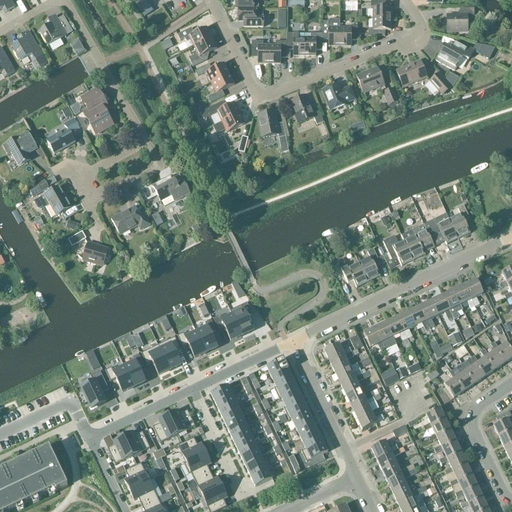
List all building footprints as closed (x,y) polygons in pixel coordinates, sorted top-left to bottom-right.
[(9,0),(0,0),(0,10),(1,10),(4,14),(14,8),(9,0)] [(235,0),(235,9),(258,9),(258,0),(235,0)] [(371,2),(370,8),(373,8),(373,20),(391,20),(391,9),(385,8),(385,2),(371,2)] [(149,10),(142,15),(144,18),(151,13),(149,10)] [(244,22),(244,29),(263,29),(263,10),(238,11),(237,22),(244,22)] [(459,17),(447,17),(447,33),(467,33),(467,25),(474,25),(474,10),(459,10),(459,17)] [(66,36),(55,17),(45,23),(47,27),(37,33),(38,33),(40,32),(48,46),(45,47),(46,48),(66,36)] [(328,41),(328,47),(339,47),(340,29),(340,21),(330,20),(328,23),(322,23),(322,35),(322,41),(328,41)] [(372,31),(368,31),(368,37),(385,38),(385,31),(391,31),(391,20),(373,20),(372,31)] [(339,47),(351,47),(351,41),(357,41),(357,27),(351,27),(351,29),(340,29),(339,47)] [(191,29),(177,36),(180,41),(184,39),(186,43),(190,41),(194,48),(212,39),(206,28),(194,34),(191,29)] [(47,64),(28,32),(18,39),(20,43),(10,49),(11,49),(13,48),(21,62),(19,63),(29,58),(36,70),(47,64)] [(293,57),(304,57),(304,34),(287,34),(287,42),(287,51),(293,51),(293,57)] [(304,34),(304,57),(316,57),(316,51),(322,51),(322,41),(322,35),(304,34)] [(189,59),(193,68),(207,61),(204,56),(217,50),(212,39),(194,48),(196,54),(193,56),(193,57),(189,59)] [(79,41),(72,45),(78,55),(85,51),(79,41)] [(263,46),(263,42),(251,42),(251,59),(257,59),(257,65),(269,65),(269,46),(263,46)] [(275,47),(269,46),(269,65),(280,65),(280,59),(287,59),(287,51),(287,42),(275,42),(275,47)] [(444,46),(436,62),(454,72),(462,58),(468,61),(473,52),(460,44),(459,46),(455,44),(452,50),(444,46)] [(477,54),(489,61),(495,50),(482,46),(477,54)] [(4,79),(15,73),(0,49),(0,48),(0,74),(1,74),(4,79)] [(411,67),(396,73),(403,88),(426,79),(419,62),(411,65),(411,67)] [(206,73),(211,84),(229,75),(224,64),(212,70),(209,65),(195,72),(198,77),(206,73)] [(377,69),(356,77),(363,94),(383,86),(377,69)] [(449,74),(445,82),(449,86),(453,88),(458,79),(449,74)] [(211,84),(216,94),(208,98),(211,104),(225,97),(222,92),(234,86),(229,75),(211,84)] [(439,75),(430,83),(442,96),(451,88),(449,86),(445,82),(439,75)] [(338,85),(322,92),(330,112),(346,106),(345,104),(355,100),(350,88),(340,92),(338,85)] [(388,107),(398,103),(393,90),(383,94),(388,107)] [(106,110),(107,106),(98,91),(82,101),(85,106),(89,104),(91,108),(83,113),(96,135),(97,134),(99,135),(103,132),(103,131),(112,125),(104,111),(106,110)] [(298,125),(314,118),(316,125),(323,123),(317,109),(311,111),(306,98),(290,105),(298,125)] [(239,114),(234,104),(222,110),(219,104),(200,114),(204,121),(217,114),(221,123),(222,123),(239,114)] [(68,108),(62,112),(66,119),(72,115),(68,108)] [(76,108),(70,111),(75,119),(81,115),(76,108)] [(227,134),(245,125),(239,114),(222,123),(221,123),(212,127),(216,134),(225,130),(227,134)] [(274,114),(258,117),(262,138),(279,135),(274,114)] [(72,139),(81,134),(73,121),(64,126),(66,130),(47,142),(54,155),(75,143),(72,139)] [(7,155),(10,153),(19,168),(30,162),(26,154),(36,148),(28,133),(17,139),(17,138),(2,147),(7,155)] [(238,152),(244,154),(248,139),(242,137),(238,152)] [(281,154),(288,152),(285,137),(279,139),(281,154)] [(177,186),(172,177),(152,187),(160,203),(161,202),(164,207),(174,202),(174,203),(190,194),(184,183),(177,186)] [(48,189),(44,182),(29,191),(33,198),(48,189)] [(56,217),(71,209),(59,188),(34,202),(38,209),(41,210),(49,205),(56,217)] [(464,223),(470,220),(463,206),(458,209),(460,215),(449,220),(446,215),(458,240),(470,235),(464,223)] [(122,214),(112,219),(121,235),(137,226),(140,231),(150,226),(144,215),(139,217),(134,209),(122,215),(122,214)] [(442,237),(446,246),(458,240),(446,215),(423,225),(430,239),(435,236),(437,239),(442,237)] [(403,241),(413,262),(425,256),(420,247),(431,242),(430,239),(423,225),(402,236),(404,241),(403,241)] [(68,241),(72,248),(86,240),(82,233),(68,241)] [(395,235),(382,241),(391,261),(397,258),(401,267),(413,262),(403,241),(399,244),(395,235)] [(100,247),(100,249),(87,245),(83,261),(103,267),(107,251),(106,251),(107,249),(100,247)] [(373,249),(367,252),(370,258),(358,263),(368,283),(380,278),(375,268),(380,266),(373,249)] [(343,259),(337,262),(338,265),(344,277),(346,282),(352,280),(356,289),(368,283),(358,263),(347,269),(343,259)] [(338,265),(333,267),(339,279),(344,277),(338,265)] [(511,282),(511,268),(501,274),(505,282),(507,285),(511,282)] [(476,281),(464,286),(475,308),(479,306),(476,299),(483,296),(476,281)] [(499,286),(499,287),(501,290),(507,287),(511,294),(511,296),(511,282),(507,285),(505,282),(499,286)] [(233,284),(232,285),(239,300),(244,298),(245,297),(236,283),(234,284),(233,284)] [(470,310),(475,308),(464,286),(453,292),(460,307),(467,303),(470,310)] [(447,307),(453,318),(454,322),(459,319),(457,314),(463,311),(460,307),(460,305),(453,292),(452,292),(442,297),(447,307)] [(431,302),(438,317),(445,314),(448,321),(453,318),(442,297),(431,302)] [(431,302),(423,306),(419,308),(430,329),(434,327),(431,320),(438,317),(431,302)] [(247,304),(230,312),(242,337),(253,331),(247,318),(252,315),(247,304)] [(419,308),(408,313),(415,328),(422,324),(425,331),(430,329),(419,308)] [(230,312),(213,320),(219,331),(224,329),(231,342),(242,337),(230,312)] [(408,313),(407,314),(397,318),(407,340),(412,338),(408,331),(415,328),(408,313)] [(399,335),(403,342),(407,340),(397,318),(386,324),(393,338),(399,335)] [(207,328),(196,334),(206,354),(217,349),(211,335),(216,332),(211,321),(205,324),(207,328)] [(169,324),(164,327),(166,332),(172,330),(169,324)] [(386,324),(379,327),(375,329),(385,351),(389,349),(386,342),(393,338),(386,324)] [(498,333),(502,330),(497,324),(493,326),(498,333)] [(370,349),(377,346),(381,353),(385,351),(375,329),(363,335),(370,349)] [(183,334),(177,337),(183,349),(188,346),(195,359),(206,354),(196,334),(185,339),(183,334)] [(462,344),(457,334),(448,338),(452,348),(462,344)] [(350,341),(355,351),(356,350),(363,347),(358,337),(350,341)] [(175,338),(158,347),(170,371),(181,366),(175,352),(180,350),(175,338)] [(485,358),(494,371),(505,364),(496,351),(498,349),(494,343),(490,346),(494,352),(488,356),(485,358)] [(505,364),(511,359),(511,352),(506,344),(498,349),(496,351),(505,364)] [(339,345),(324,352),(330,364),(351,353),(349,348),(342,352),(339,345)] [(452,352),(449,345),(440,349),(443,356),(452,352)] [(158,347),(141,355),(146,366),(152,363),(158,377),(170,371),(158,347)] [(475,365),(484,378),(494,371),(485,358),(488,356),(484,350),(480,353),(484,359),(478,363),(475,365)] [(440,351),(434,354),(437,360),(443,357),(440,351)] [(330,364),(330,365),(335,375),(350,367),(347,361),(354,357),(351,353),(330,364)] [(123,366),(134,388),(145,383),(139,370),(144,367),(139,356),(133,359),(135,363),(124,368),(123,366)] [(448,357),(443,361),(447,366),(452,362),(448,357)] [(478,363),(474,357),(463,364),(467,370),(465,372),(474,386),(484,378),(475,365),(478,363)] [(369,358),(360,362),(363,368),(371,364),(369,358)] [(283,360),(266,368),(271,379),(288,371),(283,360)] [(350,367),(335,375),(340,386),(362,375),(357,364),(350,367)] [(421,371),(417,364),(410,368),(414,375),(421,371)] [(455,379),(464,393),(474,386),(465,372),(467,370),(463,364),(459,367),(464,373),(457,377),(455,379)] [(111,369),(105,372),(110,383),(116,380),(122,394),(134,388),(123,366),(112,371),(111,369)] [(387,388),(399,382),(394,370),(381,376),(387,388)] [(433,370),(425,375),(430,382),(437,376),(433,370)] [(288,371),(271,379),(276,389),(274,390),(293,381),(288,371)] [(444,386),(453,400),(464,393),(455,379),(457,377),(453,371),(449,374),(453,380),(444,386)] [(93,383),(81,389),(91,411),(105,404),(100,392),(107,388),(100,372),(90,377),(93,383)] [(340,386),(343,391),(346,397),(361,390),(357,383),(364,380),(362,375),(340,386)] [(293,381),(274,390),(279,401),(298,392),(293,381)] [(228,387),(210,395),(216,406),(233,398),(228,387)] [(361,390),(346,397),(351,409),(373,398),(371,394),(371,393),(364,397),(361,390)] [(298,392),(279,401),(284,411),(303,402),(298,392)] [(233,398),(216,406),(221,416),(238,408),(233,398)] [(351,409),(354,413),(357,420),(371,412),(368,406),(375,402),(373,398),(351,409)] [(303,402),(284,411),(289,421),(308,412),(303,402)] [(238,408),(221,416),(225,426),(243,418),(238,408)] [(445,420),(440,409),(426,416),(430,425),(431,427),(445,420)] [(178,411),(168,416),(178,436),(195,428),(187,412),(180,415),(178,411)] [(308,412),(289,421),(289,422),(291,421),(296,431),(313,422),(308,412)] [(371,412),(357,420),(362,431),(377,424),(384,420),(382,416),(375,419),(371,412)] [(160,425),(152,429),(160,445),(178,436),(168,416),(158,421),(160,425)] [(243,418),(225,426),(230,437),(247,428),(243,418)] [(433,431),(435,436),(436,439),(451,432),(445,420),(431,427),(430,425),(423,428),(425,432),(432,429),(433,431)] [(493,427),(499,438),(511,432),(511,429),(508,420),(493,427)] [(313,422),(296,431),(301,441),(318,433),(313,422)] [(405,427),(392,433),(396,439),(408,433),(405,427)] [(247,428),(230,437),(235,447),(252,439),(247,428)] [(430,443),(431,443),(437,440),(440,447),(442,450),(456,443),(451,432),(436,439),(435,436),(428,439),(430,443)] [(511,432),(499,438),(504,450),(511,445),(511,432)] [(133,433),(123,437),(132,458),(150,449),(142,433),(135,437),(133,433)] [(318,433),(301,441),(305,450),(301,453),(323,443),(318,433)] [(115,447),(107,450),(115,466),(132,458),(123,437),(112,442),(115,447)] [(252,439),(235,447),(240,457),(257,449),(252,439)] [(194,440),(178,447),(186,464),(184,465),(184,466),(206,455),(202,445),(197,447),(194,440)] [(386,442),(371,449),(376,461),(398,450),(396,446),(389,449),(386,442)] [(323,443),(301,453),(306,464),(328,453),(323,443)] [(444,454),(446,458),(447,461),(461,454),(456,443),(442,450),(440,447),(434,450),(436,454),(442,451),(444,454)] [(0,511),(10,511),(55,491),(56,493),(67,487),(49,449),(39,453),(41,456),(28,462),(27,459),(9,468),(11,471),(0,475),(0,511)] [(257,449),(240,457),(245,467),(267,457),(266,457),(262,459),(257,449)] [(376,461),(380,469),(382,472),(397,465),(393,458),(400,455),(398,451),(398,450),(376,461)] [(448,462),(450,468),(451,469),(452,472),(467,465),(461,454),(447,461),(446,458),(439,461),(441,466),(448,462)] [(206,455),(184,466),(189,476),(191,475),(194,482),(210,474),(207,467),(211,465),(206,455)] [(267,457),(245,467),(250,478),(272,467),(267,457)] [(128,480),(124,482),(129,492),(151,481),(146,471),(144,472),(141,465),(125,472),(128,480)] [(397,465),(382,472),(387,483),(413,470),(411,466),(400,471),(397,465)] [(446,477),(451,474),(453,474),(456,481),(458,483),(472,476),(467,465),(452,472),(451,469),(444,473),(446,477)] [(272,467),(250,478),(255,488),(272,480),(267,470),(272,468),(272,467)] [(387,483),(393,495),(407,487),(404,480),(415,475),(413,470),(387,483)] [(210,474),(194,482),(202,499),(223,489),(218,479),(213,481),(210,474)] [(449,484),(451,487),(451,488),(458,485),(462,492),(463,495),(477,488),(472,476),(458,483),(456,481),(449,484)] [(151,481),(129,492),(134,502),(138,500),(141,507),(157,499),(149,483),(152,482),(151,481)] [(407,487),(393,495),(398,506),(420,495),(426,492),(427,492),(425,487),(411,494),(407,487)] [(464,496),(467,503),(468,506),(483,499),(477,488),(463,495),(462,492),(455,495),(457,499),(464,496)] [(223,489),(202,499),(208,511),(218,511),(227,508),(223,501),(228,499),(223,489)] [(420,495),(398,506),(400,511),(413,511),(418,510),(425,506),(422,500),(428,497),(426,492),(420,495)] [(143,511),(163,511),(157,499),(141,507),(143,511)] [(460,506),(462,509),(462,510),(469,507),(471,511),(484,511),(488,510),(483,499),(468,506),(467,503),(460,506)]
